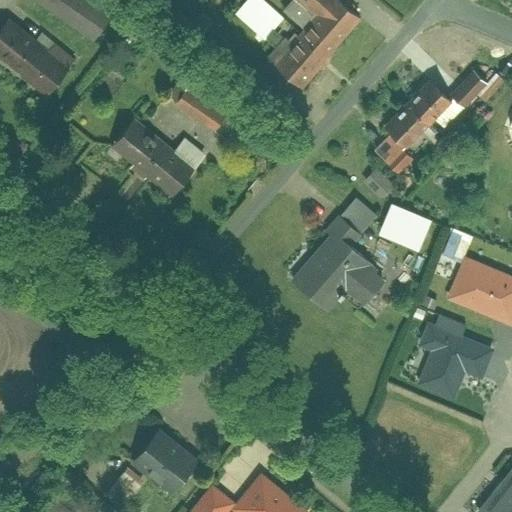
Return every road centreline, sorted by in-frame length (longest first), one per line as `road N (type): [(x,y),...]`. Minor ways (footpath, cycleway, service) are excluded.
road 1 (residential): [(441,4),(147,319)]
road 2 (residential): [(147,319),(383,511)]
road 3 (residential): [(0,461),(147,319)]
road 4 (residential): [(0,201),(147,319)]
